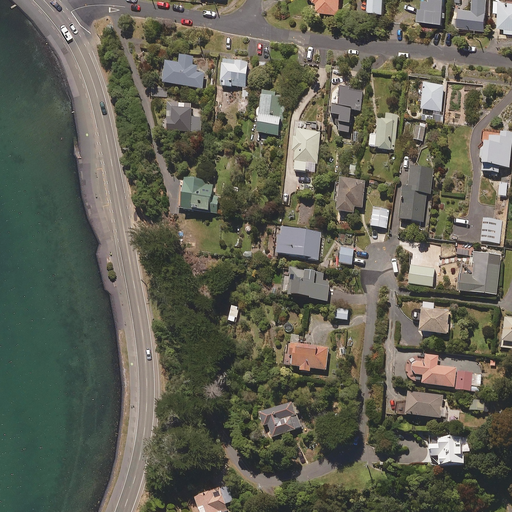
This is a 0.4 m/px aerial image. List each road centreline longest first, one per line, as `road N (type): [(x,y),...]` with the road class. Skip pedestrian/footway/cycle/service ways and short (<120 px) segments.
road 1 (residential): [(146,362),(176,382),(254,474),(310,472),(338,458),(360,428),(377,260)]
road 2 (secondary): [(60,19),(88,67),(103,118),(146,362)]
road 3 (residential): [(511,62),(251,30)]
road 4 (residential): [(109,4),(170,191)]
road 5 (secondary): [(146,362),(144,444),(122,511)]
road 6 (residential): [(251,30),(109,4)]
